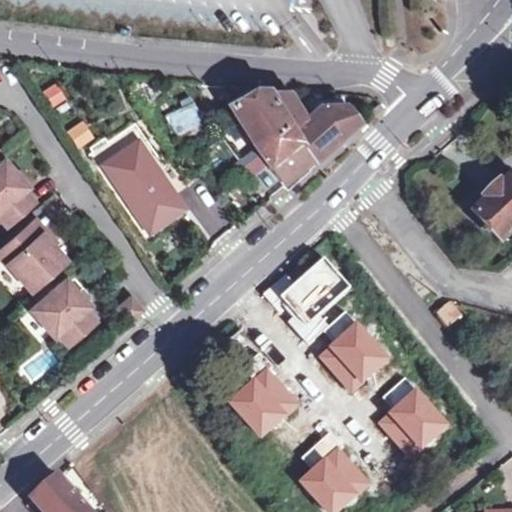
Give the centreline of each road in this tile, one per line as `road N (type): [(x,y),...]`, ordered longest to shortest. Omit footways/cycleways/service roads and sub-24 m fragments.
road 1 (residential): [(0,45),(391,83),(426,102)]
road 2 (residential): [(0,93),(19,98),(177,331)]
road 3 (residential): [(511,434),(329,197)]
road 4 (secondary): [(0,482),(177,331)]
road 5 (residential): [(511,294),(441,275),(360,168)]
road 6 (secondary): [(177,331),(329,197)]
road 7 (secondary): [(511,0),(426,102)]
